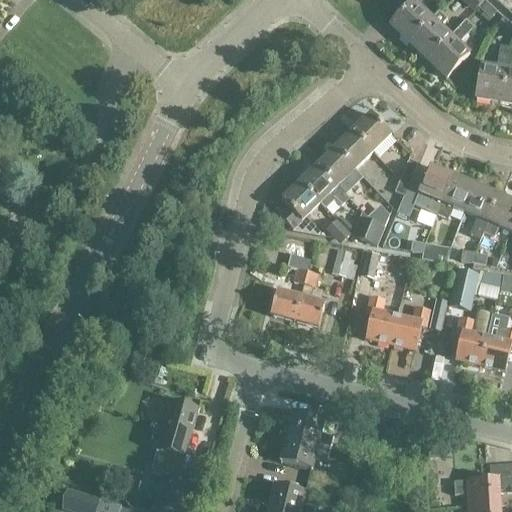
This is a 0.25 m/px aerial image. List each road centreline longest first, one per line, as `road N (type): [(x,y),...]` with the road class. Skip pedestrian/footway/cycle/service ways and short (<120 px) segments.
road 1 (residential): [(255,371),(229,365),(215,337),(248,193),(260,165),(370,69)]
road 2 (residential): [(511,432),(255,371)]
road 3 (unclassified): [(0,246),(97,155),(111,82),(135,48)]
road 4 (unclassified): [(0,448),(107,241)]
road 5 (residential): [(107,241),(188,89)]
road 6 (residential): [(370,69),(443,133),(511,157)]
road 7 (residential): [(220,511),(255,371)]
road 8 (residential): [(188,89),(278,0)]
